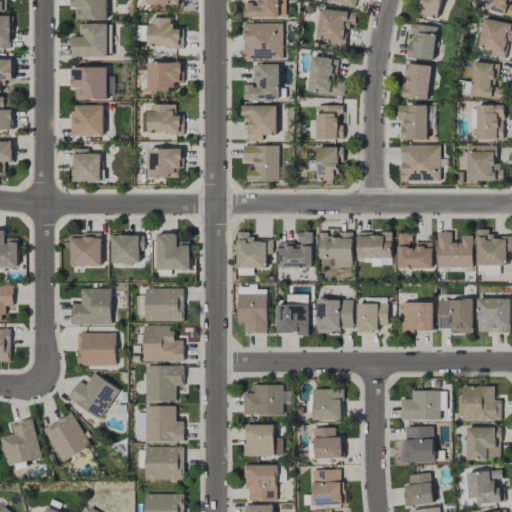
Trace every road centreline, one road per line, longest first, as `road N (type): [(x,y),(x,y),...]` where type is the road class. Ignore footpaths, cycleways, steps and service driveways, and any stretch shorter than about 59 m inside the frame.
road 1 (tertiary): [(215,0),(216,511)]
road 2 (residential): [(46,0),(46,384)]
road 3 (residential): [(511,361),(216,365)]
road 4 (residential): [(217,205),(511,204)]
road 5 (residential): [(0,201),(217,205)]
road 6 (residential): [(389,0),(377,83),(376,204)]
road 7 (residential): [(376,362),(378,511)]
